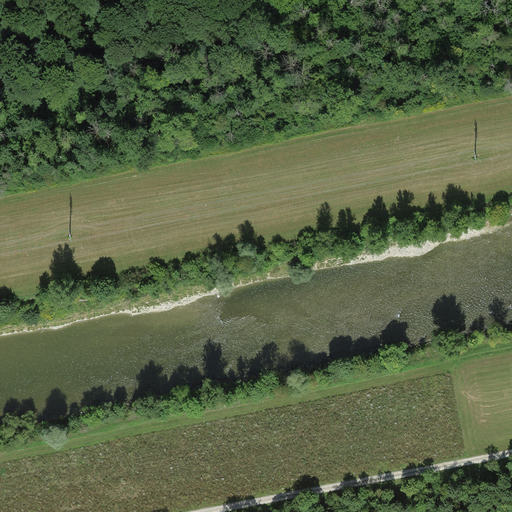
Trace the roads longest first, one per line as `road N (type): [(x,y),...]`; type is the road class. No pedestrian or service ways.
road 1 (unknown): [(511,101),(0,198)]
road 2 (track): [(204,511),(511,453)]
